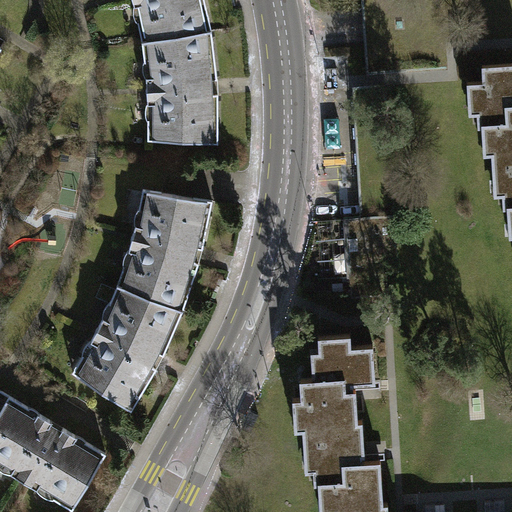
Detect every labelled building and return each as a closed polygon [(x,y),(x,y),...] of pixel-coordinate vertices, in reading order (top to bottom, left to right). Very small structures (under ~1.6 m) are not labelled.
[(133,0),(134,2),(141,0),(150,40),(212,30),(207,7),(199,8),(197,0),(133,0)] [(212,30),(150,40),(155,81),(147,81),(148,98),(156,98),(156,140),(219,143),(219,119),(211,119),(211,103),(211,87),(210,71),(207,54),(215,54),(212,30)] [(492,152),(493,162),(511,160),(511,63),(482,65),(483,81),(468,82),(469,97),(470,97),(476,96),(477,112),(478,126),(482,126),(483,138),(484,138),(491,137),(492,152)] [(491,137),(484,138),(485,153),(492,152),(491,137)] [(511,160),(493,162),(494,178),(495,178),(502,177),(503,193),(504,207),(508,207),(509,219),(511,218),(511,160)] [(213,200),(151,191),(143,231),(135,229),(130,246),(138,248),(125,287),(183,309),(191,287),(184,285),(189,269),(194,254),(198,238),(201,222),(208,224),(213,200)] [(316,220),(324,278),(354,274),(346,216),(316,220)] [(183,309),(125,287),(109,324),(102,320),(94,337),(101,340),(79,376),(131,410),(144,390),(138,386),(146,372),(154,357),(161,343),(167,328),(174,331),(183,309)] [(334,422),(358,420),(356,388),(352,388),(352,386),(352,382),(376,381),(374,344),(351,345),(351,334),(319,335),(320,350),(321,365),(313,366),(312,366),(313,377),(300,378),(302,397),(293,398),(294,413),(295,413),(302,412),(303,428),(304,438),(335,436),(334,422)] [(321,365),(320,350),(312,350),(313,366),(321,365)] [(0,411),(10,395),(0,389),(0,411)] [(36,478),(76,502),(106,453),(86,441),(82,447),(73,442),(77,435),(63,427),(61,430),(50,424),(52,421),(38,412),(35,419),(26,414),(29,407),(10,395),(0,411),(0,456),(20,469),(16,475),(32,484),(36,478)] [(250,433),(259,414),(252,410),(243,429),(250,433)] [(302,412),(295,413),(296,429),(303,428),(302,412)] [(359,511),(359,504),(384,503),(381,459),(361,460),(361,458),(361,455),(365,454),(365,453),(363,420),(358,420),(334,422),(335,436),(304,438),(305,454),(313,453),(314,469),(315,483),(319,483),(320,495),(321,495),(328,494),(329,510),(328,511),(359,511)] [(385,452),(365,453),(365,454),(361,455),(361,458),(361,460),(381,459),(385,459),(385,452)] [(313,453),(305,454),(306,470),(314,469),(313,453)] [(328,494),(321,495),(321,511),(329,510),(328,494)] [(388,511),(388,502),(384,503),(359,504),(359,511),(388,511)]
